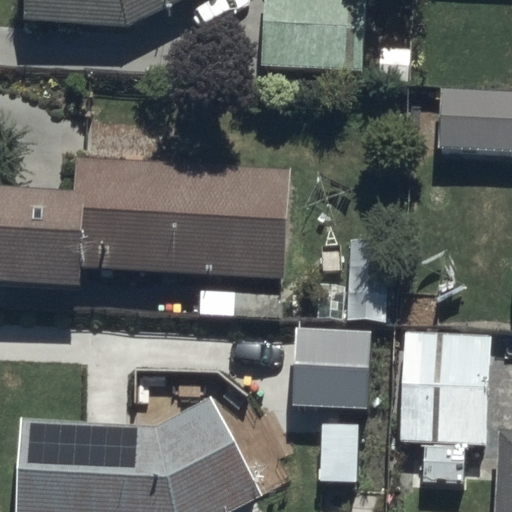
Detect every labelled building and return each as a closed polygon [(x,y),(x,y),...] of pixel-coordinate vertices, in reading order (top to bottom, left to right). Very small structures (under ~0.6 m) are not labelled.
[(30,0),(30,38),(137,41),(212,0),(30,0)] [(366,3),(269,1),(267,83),(364,85),(366,3)] [(511,112),(443,110),(441,169),(511,171),(511,112)] [(82,213),(0,213),(0,307),(94,307),(94,293),(297,293),(297,182),(82,182),(82,213)] [(377,347),(299,347),(299,423),(377,423),(377,347)] [(495,352),(407,349),(404,456),(429,456),(428,498),(468,499),(469,458),(493,459),(495,352)] [(163,446),(28,438),(26,511),(266,511),(218,417),(163,446)] [(361,436),(321,437),(321,501),(361,502),(361,436)] [(511,511),(511,448),(504,448),(501,511),(511,511)]
